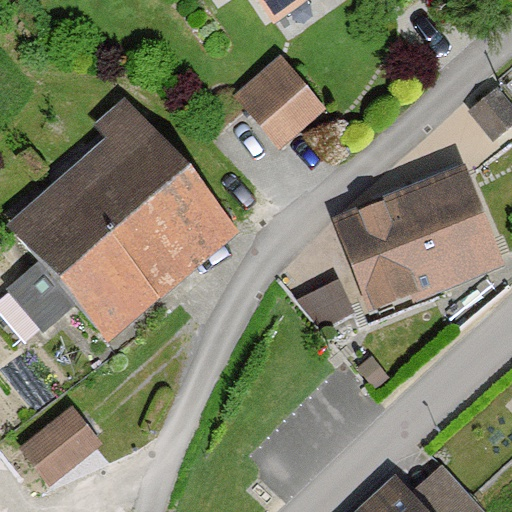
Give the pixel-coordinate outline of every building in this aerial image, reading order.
[(253,0),(261,11),(277,0),(253,0)] [(302,63),(254,99),(287,144),(336,108),(302,63)] [(168,113),(27,220),(117,338),(258,231),(168,113)] [(476,168),(335,211),(367,316),(508,273),(476,168)] [(299,295),(319,327),(350,308),(329,276),(299,295)] [(108,447),(82,408),(20,448),(46,488),(108,447)] [(484,511),(440,460),(377,511),(484,511)]
